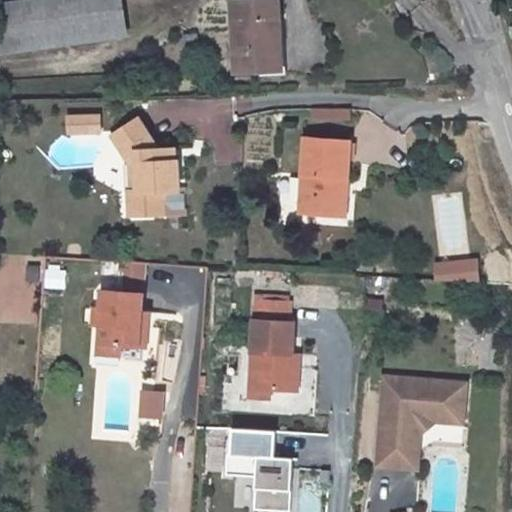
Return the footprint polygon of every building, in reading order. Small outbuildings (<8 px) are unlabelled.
[(0,0),(0,37),(100,23),(96,0),(0,0)] [(277,0),(231,0),(231,72),(272,71),(273,38),(278,38),(277,0)] [(196,34),(169,33),(169,59),(196,59),(196,34)] [(96,129),(95,109),(60,111),(61,131),(96,129)] [(140,155),(139,187),(130,187),(129,210),(166,211),(167,188),(169,157),(170,142),(141,112),(119,134),(136,154),(136,155),(140,155)] [(344,145),(304,144),(304,186),(344,187),(344,145)] [(338,217),(339,187),(304,186),(303,216),(338,217)] [(468,281),(469,261),(439,263),(438,279),(468,281)] [(479,282),(480,261),(469,261),(468,281),(479,282)] [(63,287),(63,263),(42,263),(41,287),(63,287)] [(129,321),(131,294),(92,291),(88,347),(107,348),(127,350),(129,321)] [(282,347),(285,318),(277,317),(278,299),(250,296),(249,314),(242,313),(235,379),(258,381),(278,384),(282,347)] [(137,350),(140,322),(129,321),(127,350),(137,350)] [(87,361),(106,362),(107,348),(88,347),(87,361)] [(290,384),(293,348),(282,347),(278,384),(290,384)] [(373,375),(367,465),(401,467),(404,422),(414,414),(425,415),(429,419),(453,421),(456,381),(373,375)] [(234,392),(256,395),(258,381),(235,379),(234,392)] [(181,418),(194,420),(198,393),(185,391),(181,418)] [(150,396),(130,395),(128,420),(149,421),(150,396)] [(409,434),(429,419),(425,415),(414,414),(404,422),(401,467),(407,468),(409,434)] [(190,511),(191,427),(169,426),(168,511),(190,511)] [(219,428),(202,427),(201,446),(218,447),(219,428)] [(271,430),(226,428),(225,454),(222,454),(221,474),(251,475),(250,508),(286,510),(288,467),(282,467),(283,457),(270,456),(271,430)]
